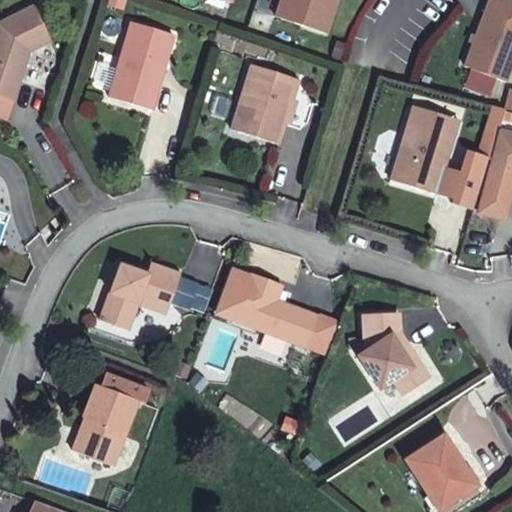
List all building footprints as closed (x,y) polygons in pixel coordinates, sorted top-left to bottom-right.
[(279,0),(274,16),(325,34),(336,0),(279,0)] [(471,8),(473,0),(449,0),(449,2),(471,8)] [(511,0),(488,0),(463,68),(504,83),(511,61),(511,0)] [(0,26),(0,99),(14,104),(26,68),(23,62),(26,55),(29,56),(52,44),(34,10),(0,26)] [(164,59),(168,60),(174,40),(131,27),(125,47),(109,101),(152,113),(159,91),(154,90),(164,59)] [(159,91),(168,60),(164,59),(154,90),(159,91)] [(299,86),(254,72),(235,135),(280,149),(299,86)] [(207,112),(220,116),(226,98),(212,94),(207,112)] [(505,112),(494,109),(488,131),(498,134),(499,131),(505,112)] [(461,183),(444,178),(437,176),(447,145),(453,147),(459,125),(413,112),(391,186),(438,200),(439,196),(456,201),(453,209),(474,215),(489,163),(479,160),(469,157),(461,183)] [(511,134),(499,131),(498,134),(489,163),(477,211),(503,218),(511,184),(511,134)] [(498,134),(488,131),(479,160),(489,163),(498,134)] [(437,176),(444,178),(453,147),(447,145),(437,176)] [(101,324),(130,334),(139,306),(140,303),(147,300),(171,308),(181,277),(152,267),(148,277),(121,268),(101,324)] [(235,323),(309,350),(320,319),(284,306),(288,295),(282,293),(284,288),(252,277),(252,279),(233,272),(217,314),(236,321),(235,323)] [(168,316),(171,308),(147,300),(140,303),(139,306),(168,316)] [(395,346),(400,344),(398,318),(363,320),(366,355),(361,359),(380,390),(394,382),(402,396),(428,380),(418,364),(410,369),(396,348),(395,346)] [(418,364),(400,344),(395,346),(396,348),(410,369),(418,364)] [(102,391),(96,389),(84,421),(86,422),(84,428),(89,430),(86,437),(79,440),(74,455),(115,470),(139,405),(145,408),(150,394),(107,377),(102,391)] [(281,416),(278,431),(295,435),(298,419),(281,416)] [(86,437),(89,430),(84,428),(79,440),(86,437)] [(405,463),(436,511),(440,511),(476,489),(444,439),(405,463)]
